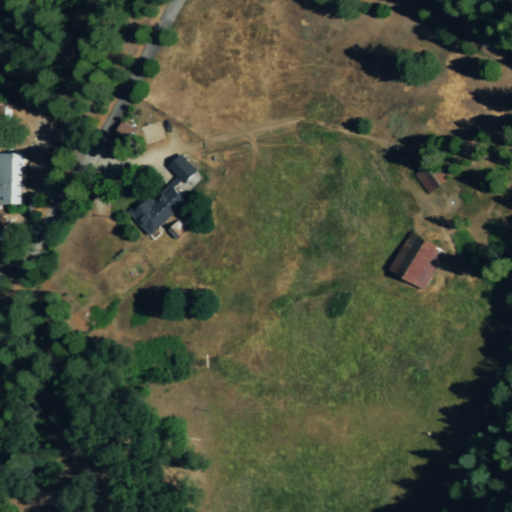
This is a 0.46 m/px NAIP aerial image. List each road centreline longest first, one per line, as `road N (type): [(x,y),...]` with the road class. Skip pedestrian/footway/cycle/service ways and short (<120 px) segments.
road 1 (residential): [(0,269),(31,244),(173,0),(511,51)]
road 2 (residential): [(90,150),(0,51)]
